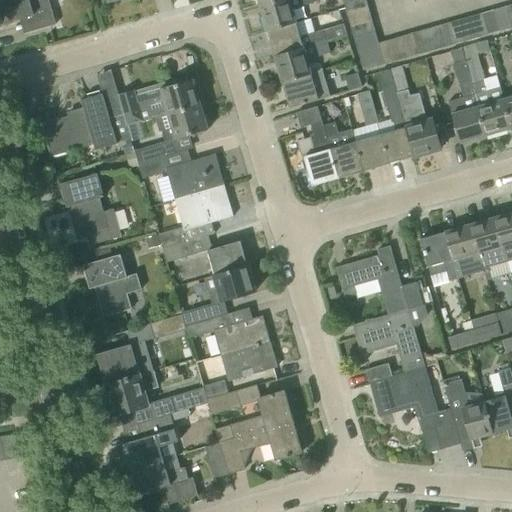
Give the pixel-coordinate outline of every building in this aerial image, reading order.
[(29,0),(0,0),(0,24),(0,25),(27,17),(31,32),(55,25),(48,0),(36,0),(30,2),(29,0)] [(278,0),(259,6),(267,31),(296,23),(292,8),(314,2),(314,1),(319,0),(278,0)] [(357,0),(343,4),(347,16),(368,9),(365,0),(357,0)] [(505,7),(493,10),(499,31),(511,28),(505,7)] [(347,16),(350,27),(371,21),(368,9),(347,16)] [(493,10),(482,14),(488,35),(499,31),(493,10)] [(482,14),(470,17),(476,38),(488,35),(482,14)] [(470,17),(459,20),(465,41),(476,38),(470,17)] [(459,20),(447,24),(453,44),(465,41),(459,20)] [(350,27),(353,39),(375,33),(371,21),(350,27)] [(267,31),(274,57),(327,42),(346,35),(343,24),(299,36),(296,23),(267,31)] [(447,24),(436,27),(442,48),(453,44),(447,24)] [(436,27),(412,34),(418,54),(442,48),(436,27)] [(375,33),(353,39),(362,70),(384,64),(378,44),(375,33)] [(412,34),(401,37),(407,58),(418,54),(412,34)] [(401,37),(390,40),(395,61),(407,58),(401,37)] [(390,40),(378,44),(384,64),(395,61),(390,40)] [(486,40),(460,48),(464,61),(486,136),(511,129),(503,100),(496,76),(484,79),(477,55),(490,51),(486,40)] [(274,57),(282,82),(311,74),(310,73),(306,59),(330,53),(327,42),(274,57)] [(486,136),(464,61),(452,64),(462,97),(448,101),(460,143),(486,136)] [(414,156),(441,149),(432,119),(426,121),(418,93),(409,95),(401,66),(389,69),(395,90),(414,156)] [(311,74),(282,82),(289,108),(329,97),(322,70),(310,73),(311,74)] [(344,77),(348,91),(361,87),(357,73),(344,77)] [(132,94),(119,98),(127,126),(155,118),(167,115),(200,105),(205,104),(200,90),(197,91),(194,80),(192,74),(179,77),(180,84),(160,89),(163,98),(147,102),(147,101),(135,104),(132,94)] [(130,139),(127,126),(119,98),(118,98),(116,90),(80,101),(84,112),(42,124),(51,157),(93,145),(95,151),(117,144),(115,140),(124,138),(125,141),(130,139)] [(356,94),(365,126),(378,122),(369,90),(356,94)] [(395,130),(380,134),(389,164),(414,156),(395,90),(382,93),(391,122),(392,122),(395,130)] [(511,97),(503,100),(511,129),(511,128),(511,97)] [(200,105),(167,115),(171,127),(161,130),(164,143),(208,130),(200,105)] [(338,178),(323,125),(317,107),(296,113),(301,128),(310,125),(313,134),(310,135),(315,154),(304,157),(312,186),(338,178)] [(334,122),(323,125),(338,178),(363,171),(352,132),(351,129),(337,133),(334,122)] [(377,124),(352,132),(363,171),(389,164),(380,134),(377,124)] [(135,155),(138,165),(159,159),(158,158),(165,156),(161,142),(134,150),(134,152),(135,155)] [(127,145),(123,146),(126,155),(129,154),(134,152),(134,150),(132,144),(127,145)] [(129,154),(126,155),(129,167),(138,165),(135,155),(134,152),(129,154)] [(165,169),(174,200),(224,186),(215,154),(165,169)] [(159,159),(138,165),(141,178),(162,172),(159,159)] [(90,234),(93,245),(121,237),(113,208),(103,211),(99,198),(104,196),(97,174),(59,185),(66,207),(71,206),(79,236),(84,235),(85,235),(90,234)] [(158,234),(162,250),(190,243),(186,230),(233,217),(224,186),(174,200),(182,226),(158,234)] [(511,213),(493,218),(506,262),(511,260),(511,213)] [(493,218),(468,226),(482,272),(483,272),(484,274),(489,273),(487,267),(506,262),(493,218)] [(468,226),(444,233),(458,279),(482,272),(468,226)] [(458,279),(444,233),(420,239),(430,276),(446,272),(449,282),(458,279)] [(207,251),(214,277),(247,267),(240,241),(207,251)] [(190,243),(162,250),(166,262),(193,254),(190,243)] [(388,317),(425,306),(424,305),(422,305),(417,288),(406,291),(407,297),(404,298),(390,246),(377,250),(379,255),(336,268),(344,298),(356,294),(354,287),(377,280),(387,315),(388,317)] [(120,255),(83,266),(89,289),(94,287),(103,317),(131,309),(127,293),(141,289),(136,273),(126,276),(120,255)] [(247,267),(214,277),(218,289),(208,292),(211,304),(255,292),(247,267)] [(180,312),(181,314),(185,326),(212,319),(208,304),(180,312)] [(405,373),(425,368),(413,327),(418,326),(427,314),(425,306),(388,317),(387,315),(352,326),(361,356),(397,345),(405,373)] [(213,331),(220,355),(221,356),(269,342),(262,317),(235,325),(231,313),(212,319),(185,326),(186,329),(185,330),(189,339),(213,331)] [(153,339),(185,330),(186,329),(185,326),(181,314),(149,324),(153,339)] [(498,323),(472,330),(476,342),(501,335),(498,323)] [(476,342),(472,330),(447,337),(451,349),(476,342)] [(191,348),(186,334),(171,339),(176,353),(191,348)] [(511,337),(501,341),(505,353),(511,351),(511,337)] [(221,356),(220,355),(210,358),(210,357),(195,362),(199,374),(213,371),(214,374),(225,371),(228,382),(277,367),(269,342),(221,356)] [(96,355),(105,385),(141,375),(141,374),(140,372),(139,372),(131,344),(96,355)] [(365,370),(369,383),(392,377),(388,364),(365,370)] [(511,375),(510,367),(497,371),(503,396),(483,401),(492,433),(511,427),(511,375)] [(441,450),(460,444),(449,408),(438,412),(425,368),(405,373),(392,377),(369,383),(379,418),(414,407),(421,432),(435,428),(441,450)] [(141,408),(145,422),(169,415),(169,413),(207,403),(207,402),(207,400),(203,387),(202,387),(149,403),(145,391),(158,387),(153,370),(141,374),(141,375),(105,385),(106,387),(103,388),(107,404),(110,403),(114,416),(141,408)] [(473,439),(492,433),(483,401),(481,394),(465,392),(461,379),(443,384),(450,408),(449,408),(460,444),(462,452),(475,448),(473,439)] [(202,386),(202,387),(203,387),(207,400),(228,394),(228,393),(224,380),(202,386)] [(207,402),(207,403),(210,415),(240,406),(235,391),(228,393),(228,394),(207,400),(207,402)] [(214,429),(218,443),(219,442),(219,444),(293,423),(284,391),(256,399),(261,415),(214,429)] [(122,444),(130,470),(163,460),(159,447),(177,441),(169,415),(145,422),(149,437),(122,444)] [(297,436),(293,423),(219,444),(228,474),(244,469),(239,452),(270,442),(275,460),(301,453),(301,451),(307,449),(302,434),(297,436)] [(12,435),(0,437),(0,451),(2,461),(16,459),(12,435)] [(219,442),(218,443),(205,447),(214,478),(228,474),(219,444),(219,442)] [(170,504),(198,496),(192,478),(188,479),(184,467),(167,472),(163,460),(130,470),(137,495),(165,487),(170,504)]
